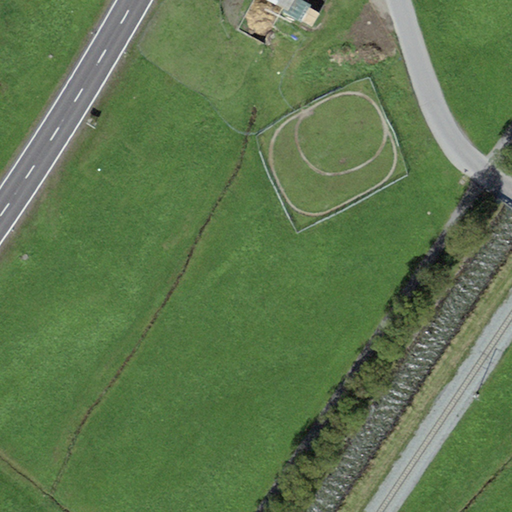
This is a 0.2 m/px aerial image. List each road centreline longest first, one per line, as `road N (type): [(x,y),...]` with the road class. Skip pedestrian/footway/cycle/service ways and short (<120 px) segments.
road 1 (track): [(487,176),(266,511)]
road 2 (secondary): [(133,0),(0,220)]
road 3 (unclassified): [(398,0),(450,137),(511,191)]
